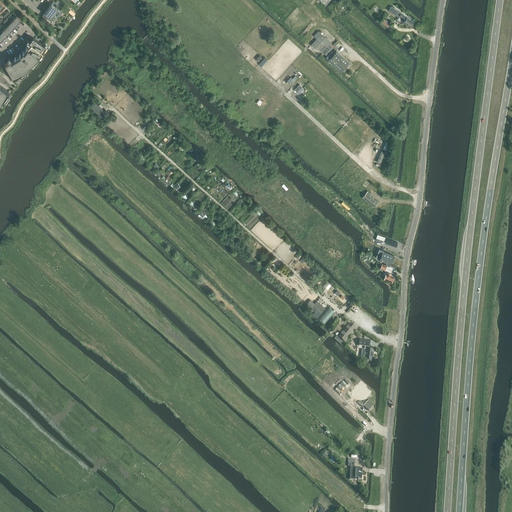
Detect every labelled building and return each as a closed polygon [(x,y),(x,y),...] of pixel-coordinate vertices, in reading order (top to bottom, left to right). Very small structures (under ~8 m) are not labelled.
[(48,8),(57,15),(59,17),(62,13),(62,12),(61,10),(62,8),(63,8),(62,7),(60,6),(61,6),(60,6),(58,4),(56,3),(56,2),(54,1),(53,1),(52,3),(51,4),(51,5),(50,6),(49,6),(50,6),(49,8),(48,8)] [(388,10),(398,17),(399,16),(404,19),(405,20),(403,22),(410,27),(414,22),(401,13),(391,6),(388,10)] [(57,15),(48,8),(48,9),(47,10),(46,11),(45,12),(44,13),(45,13),(43,15),(42,16),(43,16),(45,17),(44,17),(45,17),(47,19),(49,20),(49,21),(51,22),(52,22),(53,20),(54,19),(53,19),(55,17),(57,15)] [(17,16),(9,24),(13,28),(21,20),(17,16)] [(380,22),(388,27),(391,23),(384,18),(380,22)] [(9,24),(2,32),(6,36),(13,28),(9,24)] [(311,45),(319,52),(320,50),(322,52),(323,51),(327,47),(329,45),(331,42),(318,31),(313,36),(316,39),(311,45)] [(36,61),(41,54),(46,47),(33,37),(29,42),(31,44),(24,52),(23,52),(24,51),(23,51),(23,52),(21,54),(20,54),(19,55),(20,55),(21,56),(11,62),(10,60),(5,63),(13,77),(29,68),(28,67),(35,61),(36,61)] [(323,51),(322,52),(325,54),(332,47),(329,45),(327,47),(323,51)] [(325,58),(328,60),(328,61),(340,73),(341,71),(343,69),(342,67),(347,62),(341,56),(339,58),(337,56),(339,54),(336,52),(335,53),(332,51),(325,58)] [(0,104),(7,94),(9,91),(0,85),(0,104)] [(89,107),(102,119),(107,113),(94,101),(89,107)] [(381,151),(376,163),(380,164),(385,152),(381,151)] [(369,196),(370,195),(371,194),(368,191),(363,197),(374,206),(377,202),(369,196)] [(227,205),(232,198),(228,196),(223,203),(227,205)] [(377,234),(375,240),(383,243),(385,237),(377,234)] [(379,249),(376,257),(377,259),(379,259),(390,264),(394,255),(383,251),(379,249)] [(384,279),(391,282),(394,276),(391,275),(392,273),(387,271),(386,273),(384,279)] [(310,300),(307,303),(311,307),(315,311),(312,314),(317,318),(322,312),(325,308),(316,301),(314,303),(310,300)] [(329,306),(318,318),(325,324),(335,312),(329,306)] [(338,338),(345,343),(357,329),(350,324),(338,338)] [(366,347),(366,350),(365,349),(365,350),(362,349),(361,359),(362,360),(365,361),(372,362),(374,351),(369,350),(369,347),(366,347)] [(356,393),(360,397),(364,394),(356,387),(349,394),(352,398),(356,393)] [(358,403),(361,405),(363,407),(364,406),(369,411),(373,406),(368,402),(367,403),(365,401),(366,399),(364,398),(366,396),(365,395),(358,403)] [(354,480),(362,480),(362,469),(355,469),(354,480)]
